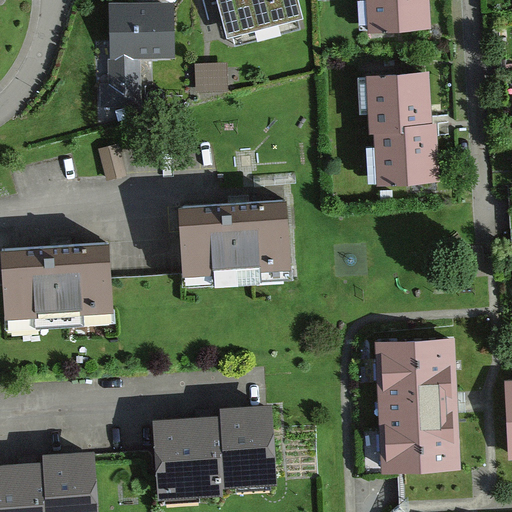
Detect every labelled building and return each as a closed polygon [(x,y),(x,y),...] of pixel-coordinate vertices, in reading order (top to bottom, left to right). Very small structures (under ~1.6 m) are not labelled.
[(215,0),(227,41),(304,19),(298,0),(215,0)] [(426,0),(372,0),(373,30),(427,29),(426,0)] [(175,3),(113,4),(114,98),(142,97),(141,54),(176,54),(175,3)] [(229,63),(197,65),(198,93),(230,92),(229,63)] [(401,129),(426,128),(423,79),(370,82),(372,134),(379,134),(401,133),(401,129)] [(432,128),(426,128),(401,129),(401,133),(379,134),(382,183),(435,181),(432,128)] [(101,148),(109,180),(129,175),(121,143),(101,148)] [(283,203),(176,210),(181,283),(288,277),(283,203)] [(105,246),(0,253),(0,255),(5,326),(110,319),(105,246)] [(451,343),(377,345),(381,473),(455,470),(451,343)] [(213,421),(154,425),(159,505),(222,501),(221,487),(272,484),(268,407),(212,410),(213,421)] [(39,469),(0,470),(0,511),(94,511),(92,452),(38,455),(39,469)]
